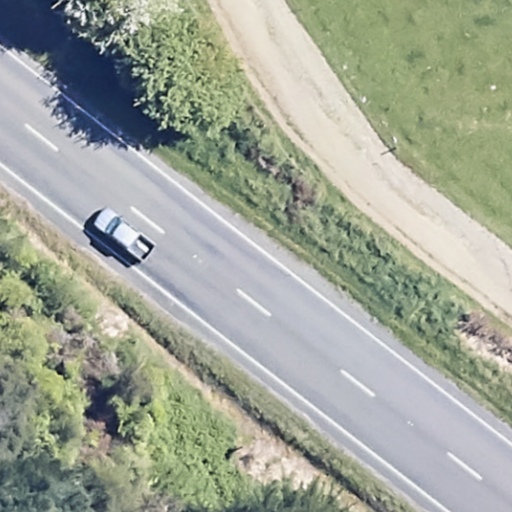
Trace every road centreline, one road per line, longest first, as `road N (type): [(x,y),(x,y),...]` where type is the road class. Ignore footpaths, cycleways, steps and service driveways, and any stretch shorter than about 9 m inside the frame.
road 1 (trunk): [(0,106),(511,502)]
road 2 (track): [(240,0),(276,62),(413,207),(511,283)]
